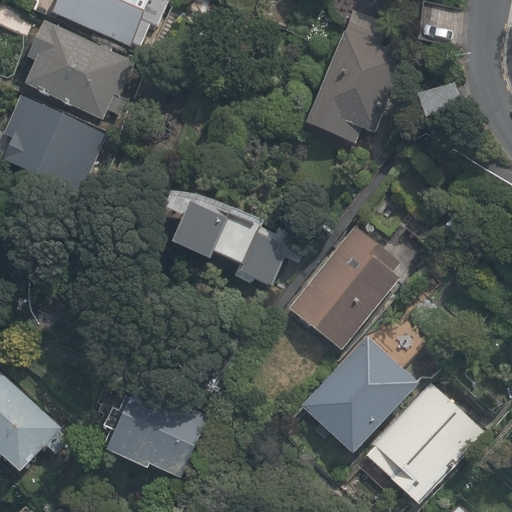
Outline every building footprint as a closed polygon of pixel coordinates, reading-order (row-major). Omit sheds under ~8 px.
[(62,0),(57,10),(146,57),(175,0),(62,0)] [(461,9),(428,13),(432,50),(465,46),(461,9)] [(347,19),(308,125),(355,143),(360,129),(373,133),(407,41),(347,19)] [(56,22),(37,60),(51,67),(37,96),(109,132),(143,66),(56,22)] [(459,83),(422,97),(429,120),(467,106),(459,83)] [(28,103),(11,144),(29,152),(19,174),(79,200),(106,137),(28,103)] [(218,202),(184,246),(225,273),(230,265),(245,274),(239,283),(268,301),(299,254),(218,202)] [(355,227),(288,311),(343,353),(402,278),(392,270),(399,262),(355,227)] [(371,338),(304,408),(358,456),(420,385),(371,338)] [(68,428),(0,366),(0,448),(27,473),(68,428)] [(433,386),(368,456),(423,505),(486,434),(433,386)] [(143,391),(116,451),(192,485),(219,424),(143,391)]
